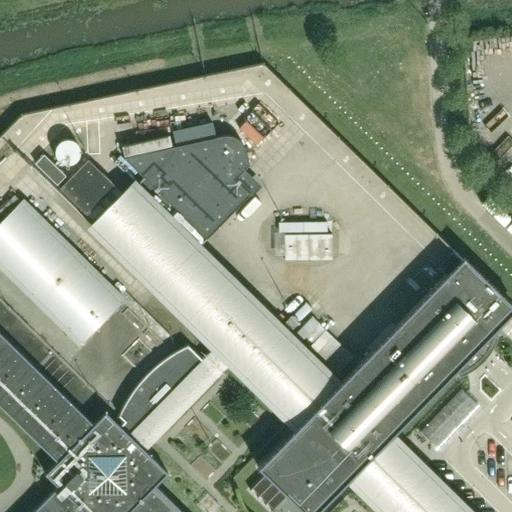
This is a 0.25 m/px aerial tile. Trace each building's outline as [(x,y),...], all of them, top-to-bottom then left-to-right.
[(255,126),(271,145),(283,134),(266,116),(255,126)] [(42,156),(40,121),(18,122),(21,157),(42,156)] [(213,122),(174,130),(177,145),(206,140),(216,137),(213,122)] [(124,158),(206,239),(251,194),(252,195),(261,185),(244,169),(248,164),(246,150),(245,149),(245,147),(243,145),(243,144),(241,142),(239,140),(238,139),(237,138),(235,137),(232,136),(229,135),(225,135),(223,136),(216,137),(206,140),(177,145),(171,146),(169,135),(121,147),(124,158)] [(83,163),(71,143),(53,153),(65,174),(83,163)] [(34,169),(56,191),(65,182),(43,159),(34,169)] [(115,186),(88,159),(59,188),(87,215),(115,186)] [(0,406),(57,462),(45,475),(58,488),(33,511),(465,511),(390,438),(456,370),(458,376),(460,376),(462,375),(463,374),(465,373),(467,372),(469,371),(471,370),(472,368),(474,367),(476,366),(478,365),(479,363),(481,362),(482,360),(484,359),(485,357),(487,355),(488,354),(489,352),(490,350),(491,348),(492,347),(493,345),(494,343),(495,342),(496,340),(496,338),(497,336),(490,334),(511,312),(511,305),(463,258),(337,386),(134,187),(93,228),(217,349),(205,362),(187,345),(183,346),(180,348),(177,350),(174,352),(171,354),(167,356),(164,358),(161,360),(159,363),(156,365),(153,367),(150,370),(147,373),(145,375),(142,378),(140,381),(137,384),(135,387),(133,390),(131,393),(129,396),(127,399),(125,402),(123,405),(121,409),(120,412),(118,415),(124,421),(119,426),(105,413),(93,426),(0,334),(0,406)] [(126,298),(24,198),(0,222),(0,269),(78,347),(126,298)] [(284,261),(333,260),(332,234),(284,234),(284,261)] [(462,391),(421,433),(438,449),(479,408),(462,391)]
